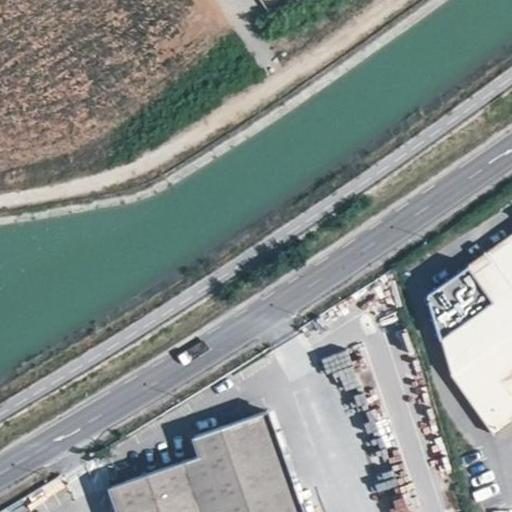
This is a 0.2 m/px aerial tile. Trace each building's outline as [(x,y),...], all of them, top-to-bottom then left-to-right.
[(511,230),(422,295),(446,377),(489,436),(511,419),(511,401),(498,383),(511,372),(511,337),(508,332),(511,329),(511,230)] [(337,393),(365,382),(357,360),(329,371),(337,393)] [(362,429),(384,423),(374,389),(353,395),(362,429)] [(220,511),(300,511),(265,410),(232,422),(194,434),(200,453),(220,511)] [(107,484),(116,511),(220,511),(200,453),(107,484)]
